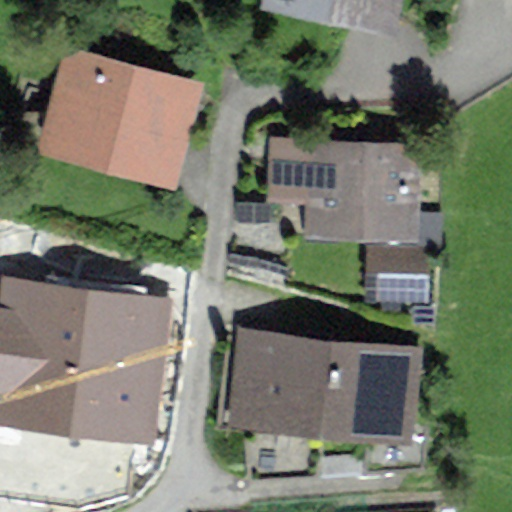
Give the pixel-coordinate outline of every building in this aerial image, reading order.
[(274,0),(273,7),(409,31),(413,0),(274,0)] [(70,52),(49,149),(198,182),(220,85),(70,52)] [(434,141),(268,142),(269,202),(318,202),(319,237),(435,236),(434,141)] [(433,258),(387,255),(384,296),(431,300),(433,258)] [(239,429),(292,432),(298,340),(244,337),(239,429)] [(436,350),(298,340),(292,432),(430,441),(436,350)]
